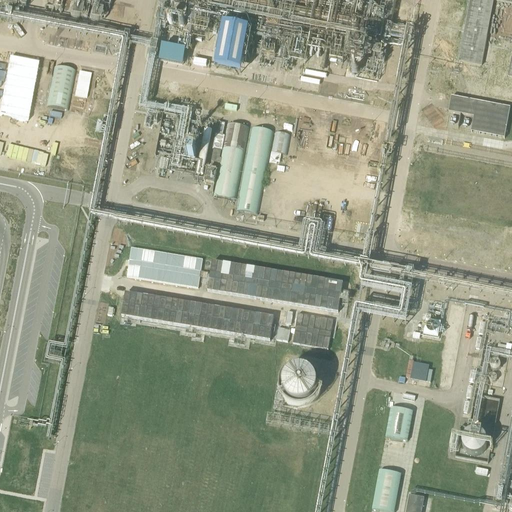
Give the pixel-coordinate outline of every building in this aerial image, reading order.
[(511,0),(469,0),(458,62),(481,67),(494,1),(511,4),(511,0)] [(242,74),(250,32),(224,27),(216,69),(242,74)] [(76,72),(54,68),(46,108),(68,112),(76,72)] [(473,118),(472,125),(506,131),(510,109),(451,98),(448,114),(473,118)] [(214,198),(235,202),(249,129),(228,125),(214,198)] [(237,213),(259,217),(274,133),(252,129),(237,213)] [(290,136),(275,134),(272,154),(287,156),(290,136)] [(205,184),(214,186),(217,172),(207,171),(205,184)] [(490,314),(482,312),(476,311),(471,335),(477,336),(461,418),(470,420),(490,314)] [(410,361),(406,379),(429,385),(433,366),(410,361)] [(291,402),(296,403),(301,404),(306,402),(310,400),(314,397),(316,392),(318,388),(318,383),(316,378),(314,373),(310,370),(306,368),(301,366),(297,366),(292,367),(288,370),(284,373),(282,377),(280,382),(280,387),(281,392),(284,396),(287,399),(291,402)] [(413,413),(391,409),(386,439),(408,442),(413,413)] [(394,511),(401,476),(379,472),(372,511),(378,511),(394,511)] [(407,511),(422,511),(424,499),(410,497),(407,511)]
